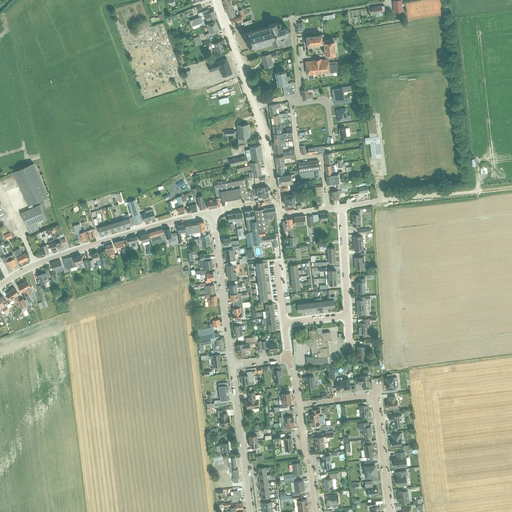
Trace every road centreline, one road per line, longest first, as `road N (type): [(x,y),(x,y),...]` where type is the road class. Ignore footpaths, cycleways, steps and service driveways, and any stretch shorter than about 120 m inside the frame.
road 1 (tertiary): [(0,285),(41,262),(210,212)]
road 2 (residential): [(291,97),(299,95),(291,17),(388,2)]
road 3 (residential): [(230,366),(210,212)]
road 4 (residential): [(250,511),(230,366)]
road 5 (residential): [(328,208),(322,157),(299,156),(292,104)]
